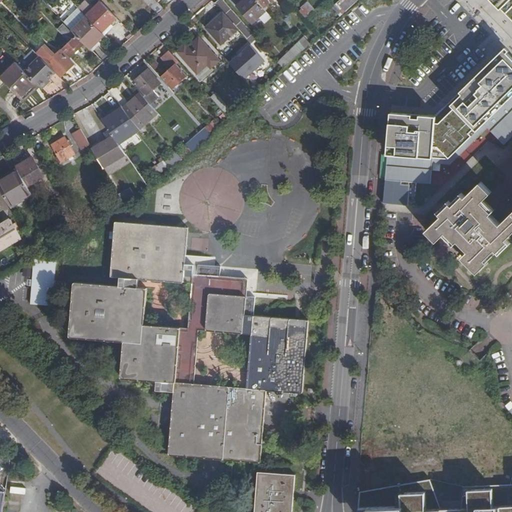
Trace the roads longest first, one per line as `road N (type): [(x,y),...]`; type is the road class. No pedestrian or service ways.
road 1 (residential): [(0,142),(90,88),(191,0)]
road 2 (tertiary): [(359,181),(379,53),(414,0)]
road 3 (tertiary): [(343,359),(359,181)]
road 4 (tertiary): [(359,181),(343,359)]
road 5 (residential): [(406,209),(405,261),(418,287),(503,332)]
road 6 (residential): [(0,405),(106,511)]
road 7 (tertiary): [(331,499),(343,359)]
